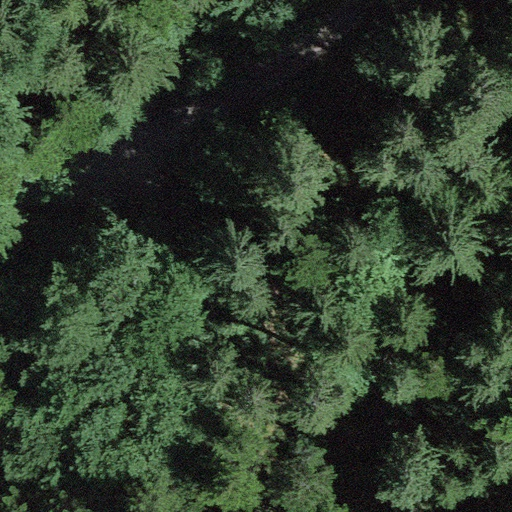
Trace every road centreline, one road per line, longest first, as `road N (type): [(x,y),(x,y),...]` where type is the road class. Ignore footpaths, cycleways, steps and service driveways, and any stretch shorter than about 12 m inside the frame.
road 1 (track): [(100,158),(264,289),(349,344),(511,371)]
road 2 (track): [(0,195),(100,158),(288,63),(366,0)]
road 3 (track): [(137,141),(188,0)]
